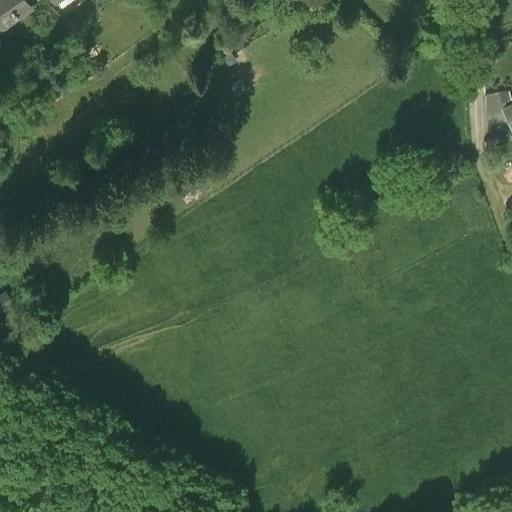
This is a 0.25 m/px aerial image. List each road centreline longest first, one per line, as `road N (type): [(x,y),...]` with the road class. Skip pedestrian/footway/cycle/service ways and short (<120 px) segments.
road 1 (track): [(479,0),(480,159),(511,259)]
road 2 (track): [(0,424),(71,439),(178,511)]
